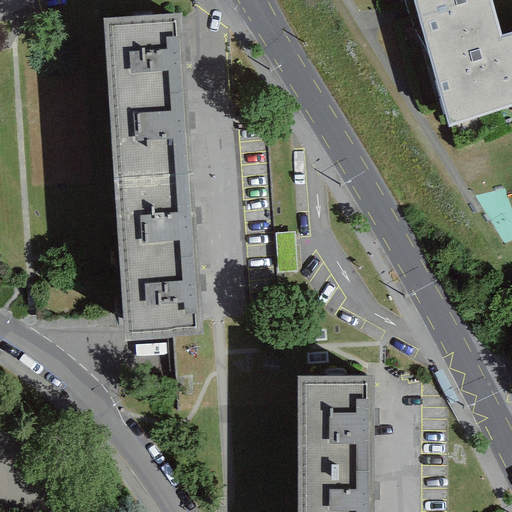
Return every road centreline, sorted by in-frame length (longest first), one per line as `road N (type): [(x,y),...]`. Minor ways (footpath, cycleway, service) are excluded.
road 1 (residential): [(255,0),(374,196),(511,453)]
road 2 (residential): [(176,511),(151,463),(56,359),(0,324)]
